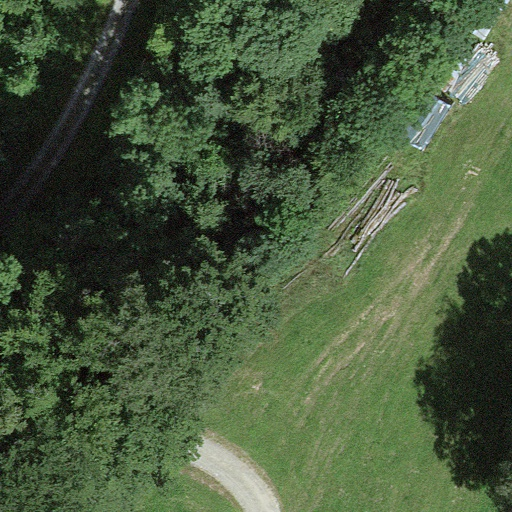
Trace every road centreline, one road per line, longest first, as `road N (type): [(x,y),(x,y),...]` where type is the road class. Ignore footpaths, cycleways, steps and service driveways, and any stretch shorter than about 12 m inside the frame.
road 1 (track): [(254,511),(211,460),(160,445),(68,463),(0,491)]
road 2 (track): [(0,221),(82,100),(124,0)]
